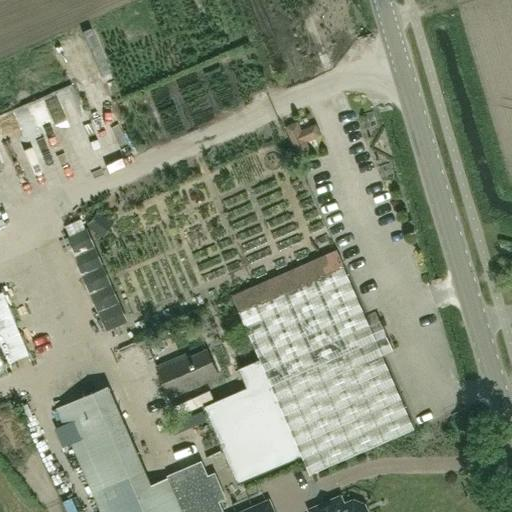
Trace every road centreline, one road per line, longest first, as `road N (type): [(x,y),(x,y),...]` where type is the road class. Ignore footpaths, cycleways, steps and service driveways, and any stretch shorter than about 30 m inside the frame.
road 1 (tertiary): [(511,440),(382,0)]
road 2 (unknown): [(309,94),(311,128),(430,405)]
